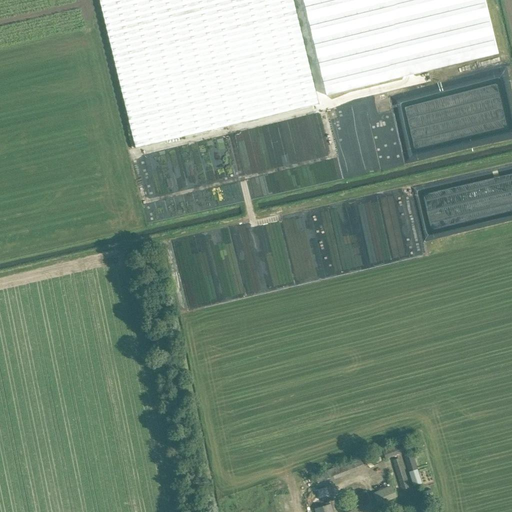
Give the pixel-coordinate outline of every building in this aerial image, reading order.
[(99,0),(136,148),(318,103),(293,0),(99,0)] [(485,0),(302,0),(326,95),(498,54),(485,0)] [(511,170),(413,190),(417,198),(417,200),(425,201),(429,198),(446,200),(447,204),(454,205),(462,200),(465,201),(465,198),(470,198),(469,201),(477,202),(483,198),(493,200),(495,189),(498,195),(508,197),(510,196),(507,193),(511,191),(511,170)] [(381,448),(386,459),(409,450),(404,439),(381,448)] [(364,456),(368,466),(382,461),(378,451),(364,456)] [(412,485),(421,483),(414,453),(404,455),(412,485)] [(408,487),(400,457),(391,459),(399,489),(408,487)] [(314,476),(319,486),(364,468),(359,458),(314,476)] [(373,493),(378,505),(397,497),(392,485),(373,493)] [(350,497),(342,501),(346,511),(360,511),(373,507),(366,490),(358,494),(355,487),(347,491),(350,497)] [(431,489),(422,492),(424,498),(433,495),(431,489)]
